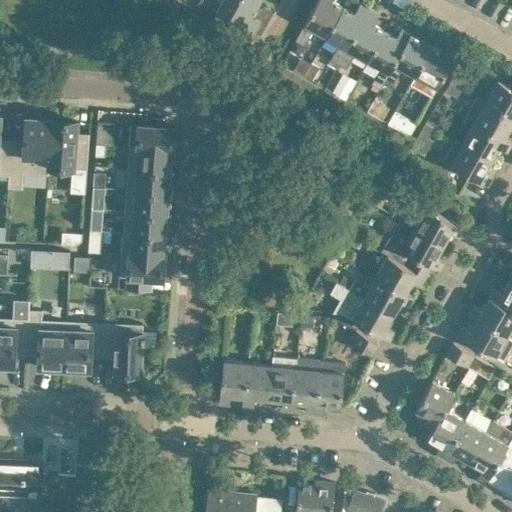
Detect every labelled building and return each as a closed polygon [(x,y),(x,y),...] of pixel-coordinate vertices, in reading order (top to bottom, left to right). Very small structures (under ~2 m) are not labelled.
[(259,21),(251,16),(257,5),(248,0),(221,0),(221,1),(219,0),(199,0),(254,31),(259,21)] [(313,27),(325,34),(342,5),(332,0),(316,0),(295,39),(304,44),(313,27)] [(339,42),(330,59),(337,63),(368,8),(359,3),(354,12),(342,5),(325,34),(339,42)] [(346,68),(355,51),(368,58),(384,29),(373,23),(378,14),(368,8),(337,63),(346,68)] [(380,87),(379,87),(385,78),(411,32),(401,27),(396,36),(384,29),(368,58),(381,66),(367,89),(376,94),(380,87)] [(432,44),(411,32),(385,78),(393,83),(404,63),(417,70),(432,44)] [(417,70),(410,83),(432,95),(459,48),(448,42),(443,51),(432,44),(417,70)] [(462,85),(474,64),(462,57),(450,79),(462,85)] [(511,85),(498,78),(486,99),(511,114),(511,85)] [(373,98),(367,110),(382,118),(389,107),(373,98)] [(511,114),(486,99),(474,119),(504,136),(510,124),(511,125),(511,114)] [(387,123),(405,131),(409,133),(416,121),(394,109),(387,123)] [(0,113),(0,173),(8,174),(11,139),(0,137),(0,119),(0,114),(0,113)] [(8,174),(7,186),(22,187),(23,171),(48,173),(49,165),(52,117),(26,115),(24,139),(11,139),(8,174)] [(52,117),(49,165),(86,168),(89,132),(76,131),(77,119),(52,117)] [(504,136),(474,119),(462,141),(491,158),(499,145),(507,150),(511,140),(504,136)] [(414,142),(412,147),(425,155),(434,139),(429,137),(435,127),(426,121),(421,130),(414,142)] [(97,122),(96,142),(105,143),(112,143),(114,123),(97,122)] [(130,123),(129,144),(137,145),(172,148),(174,126),(139,123),(138,123),(130,123)] [(484,170),(491,158),(462,141),(450,162),(487,184),(492,175),(484,170)] [(96,142),(95,154),(104,155),(105,143),(96,142)] [(129,144),(127,166),(171,170),(172,148),(137,145),(129,144)] [(127,166),(125,188),(169,191),(171,170),(127,166)] [(366,190),(363,195),(365,195),(379,204),(390,185),(376,177),(372,175),(364,189),(366,190)] [(93,185),(91,207),(103,208),(105,186),(93,185)] [(125,188),(124,209),(168,213),(169,191),(125,188)] [(415,198),(404,217),(415,224),(414,225),(443,242),(450,230),(458,235),(463,226),(415,198)] [(91,207),(90,228),(101,229),(103,208),(91,207)] [(124,209),(122,231),(166,234),(168,213),(124,209)] [(380,249),(387,253),(403,262),(425,274),(431,264),(439,268),(444,259),(436,255),(443,242),(414,225),(408,236),(403,233),(390,236),(387,240),(386,240),(380,249)] [(90,228),(88,250),(100,251),(101,229),(90,228)] [(62,230),(61,242),(77,243),(81,239),(82,232),(62,230)] [(122,231),(121,252),(164,256),(166,234),(122,231)] [(31,248),(30,264),(69,266),(69,254),(69,250),(31,248)] [(121,252),(119,275),(127,275),(126,287),(150,289),(151,277),(163,278),(164,256),(121,252)] [(376,274),(405,290),(406,290),(412,279),(420,283),(425,274),(403,262),(387,253),(376,274)] [(369,285),(354,276),(348,286),(393,312),(400,300),(408,304),(414,295),(406,290),(405,290),(376,274),(369,285)] [(393,312),(348,286),(336,279),(330,290),(329,291),(339,297),(332,311),(342,311),(351,317),(389,338),(394,329),(386,325),(393,312)] [(511,281),(509,280),(502,292),(494,288),(489,296),(511,308),(511,281)] [(477,317),(506,334),(511,324),(511,308),(489,296),(482,309),(474,304),(469,313),(477,318),(477,317)] [(27,317),(27,353),(38,354),(38,366),(64,367),(66,319),(41,318),(42,308),(28,308),(27,317)] [(275,323),(291,323),(292,310),(276,310),(275,323)] [(0,315),(0,363),(14,365),(14,353),(27,353),(27,317),(0,315)] [(477,317),(477,318),(470,329),(462,325),(457,334),(494,355),(504,360),(511,344),(511,337),(506,334),(477,317)] [(66,319),(64,367),(90,368),(90,356),(102,357),(104,321),(66,319)] [(104,321),(102,357),(114,357),(114,369),(140,370),(142,339),(144,339),(144,332),(142,332),(143,322),(104,321)] [(349,341),(353,343),(370,353),(377,341),(356,329),(349,341)] [(469,366),(475,355),(453,341),(446,353),(469,366)] [(297,356),(272,353),(271,363),(272,363),(268,397),(282,399),(281,408),(292,409),(293,400),(292,399),(297,356)] [(495,366),(475,355),(469,366),(488,378),(489,376),(495,366)] [(315,411),(321,358),(297,356),(292,399),(293,400),(306,401),(305,410),(315,411)] [(243,394),(244,394),(248,361),(223,358),(219,401),(229,402),(230,393),(243,394)] [(340,405),(345,361),(321,358),(315,411),(324,412),(325,403),(340,405)] [(272,363),(271,363),(248,361),(244,394),(243,394),(242,404),(253,405),(254,396),(268,397),(272,363)] [(432,428),(445,406),(446,407),(455,391),(432,378),(415,408),(428,415),(424,423),(431,427),(432,428)] [(445,406),(432,428),(431,427),(426,435),(440,443),(435,451),(444,456),(465,418),(446,407),(445,406)] [(457,452),(469,460),(492,419),(474,409),(468,420),(465,418),(444,456),(452,460),(457,452)] [(493,419),(492,419),(469,460),(482,467),(477,475),(486,480),(487,479),(494,466),(507,443),(511,436),(511,433),(511,428),(493,418),(493,419)] [(511,436),(507,443),(494,466),(487,479),(503,489),(502,490),(510,495),(511,493),(511,494),(511,436)] [(0,457),(0,492),(40,494),(42,460),(0,457)] [(331,511),(335,481),(315,479),(314,483),(298,481),(295,511),(331,511)] [(341,511),(378,511),(384,498),(344,484),(341,511)] [(280,511),(282,497),(210,490),(207,511),(280,511)]
